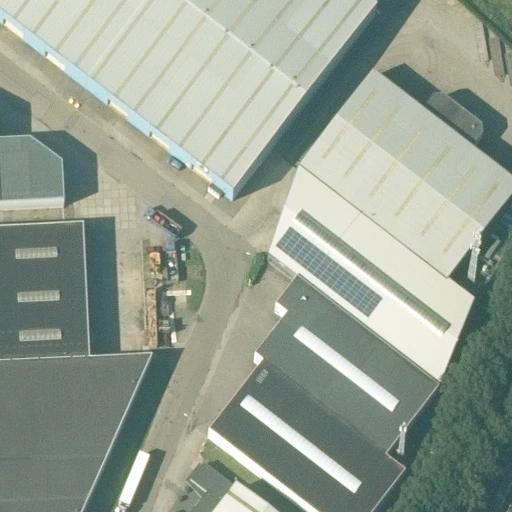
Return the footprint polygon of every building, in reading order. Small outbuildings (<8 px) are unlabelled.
[(222,196),(232,203),(375,18),(351,0),(0,0),(0,24),(211,188),(208,193),(218,201),(222,196)] [(511,202),(511,188),(470,156),(483,140),(482,132),(442,101),(434,103),(422,118),(371,79),(297,174),(445,288),(511,202)] [(0,211),(63,209),(61,170),(29,147),(0,147),(0,211)] [(268,264),(295,286),(437,396),(471,308),(445,288),(297,174),(268,264)] [(65,230),(64,211),(24,212),(25,231),(65,230)] [(0,223),(23,223),(23,212),(0,213),(0,223)] [(84,271),(82,232),(0,235),(0,511),(84,511),(151,363),(89,366),(84,271)] [(261,370),(207,439),(301,511),(378,511),(404,480),(384,464),(437,396),(295,286),(274,314),(285,322),(253,364),(261,370)] [(261,511),(203,467),(189,484),(205,497),(193,511),(261,511)]
